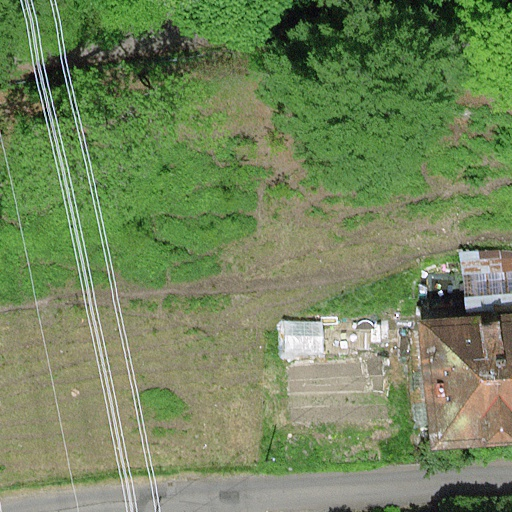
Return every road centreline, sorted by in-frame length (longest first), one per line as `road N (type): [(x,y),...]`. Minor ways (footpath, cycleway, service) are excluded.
road 1 (unclassified): [(0,52),(151,30),(348,17),(404,28),(511,72)]
road 2 (unclassified): [(511,481),(36,511)]
